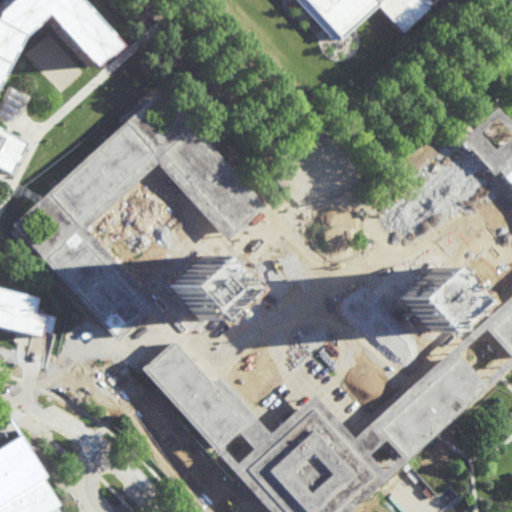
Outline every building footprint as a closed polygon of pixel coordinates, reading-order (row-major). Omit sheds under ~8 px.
[(74,0),(81,7),(80,8),(84,12),(84,11),(102,31),(101,31),(104,35),(105,35),(115,46),(89,69),(74,53),(74,52),(71,48),(70,49),(53,30),(54,29),(50,25),(49,26),(41,16),(32,24),(31,24),(27,27),(28,28),(18,36),(12,48),(9,53),(9,54),(0,71),(0,134),(5,137),(0,146),(0,291),(43,302),(40,314),(55,318),(51,335),(36,331),(34,339),(33,338),(25,336),(0,329),(0,4),(1,4),(2,5),(6,1),(5,0),(74,0)] [(299,0),(338,42),(377,7),(402,32),(427,10),(418,0),(299,0)] [(264,511),(341,511),(511,363),(511,127),(495,108),(377,211),(412,251),(491,181),(511,205),(511,293),(348,437),(311,394),(265,434),(91,242),(93,241),(82,228),(155,164),(222,241),(261,207),(187,123),(181,106),(168,111),(154,95),(154,96),(8,223),(111,341),(146,310),(171,339),(143,364),(137,358),(132,360),(264,511)] [(167,287),(199,321),(233,289),(201,255),(167,287)] [(398,298),(429,332),(464,301),(432,267),(398,298)] [(59,511),(16,436),(0,445),(0,511),(59,511)]
